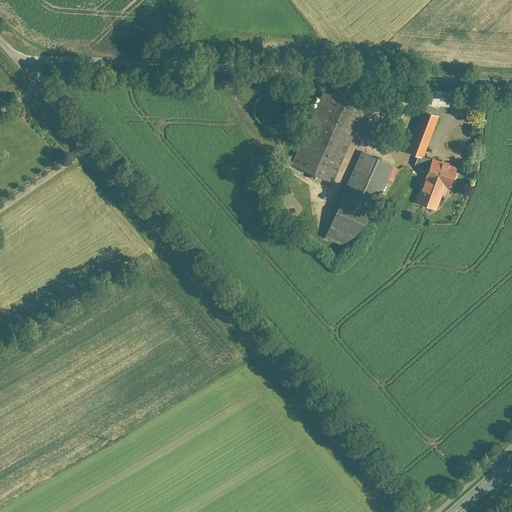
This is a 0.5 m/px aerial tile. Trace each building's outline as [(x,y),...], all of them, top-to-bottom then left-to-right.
[(364,111),(323,93),(291,166),(332,184),(364,111)] [(432,94),(432,107),(450,107),(450,94),(432,94)] [(253,112),(255,120),(259,125),(266,129),(272,129),(282,125),(286,118),(287,112),(285,104),(281,99),(271,95),(263,97),(257,102),(254,109),(253,112)] [(422,113),(407,155),(417,158),(424,161),(440,119),(422,113)] [(363,154),(326,240),(355,252),(391,166),(363,154)] [(428,171),(415,206),(436,214),(446,188),(451,190),(459,169),(455,168),(455,167),(434,159),(432,164),(424,161),(417,158),(414,166),(428,171)] [(289,191),(272,200),(282,219),(299,209),(289,191)]
